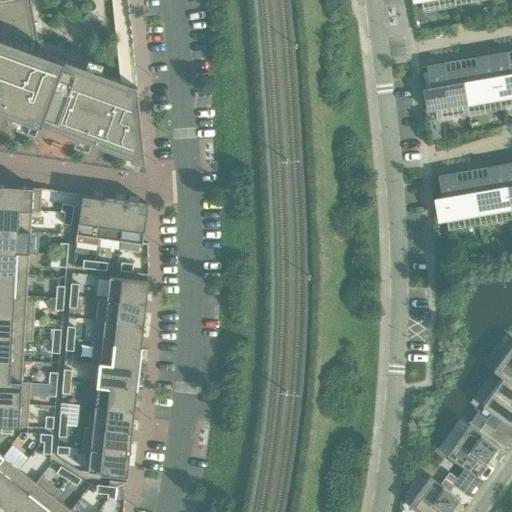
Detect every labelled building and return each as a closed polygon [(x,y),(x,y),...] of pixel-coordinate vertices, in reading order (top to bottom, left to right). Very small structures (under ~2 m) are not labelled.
[(0,0),(0,111),(11,115),(12,113),(144,162),(136,85),(127,0),(0,0)] [(511,61),(509,62),(507,52),(491,55),(500,106),(511,103),(511,61)] [(500,106),(491,55),(475,57),(477,68),(461,70),(468,111),(500,106)] [(468,111),(461,70),(445,73),(443,63),(427,66),(428,76),(430,89),(423,90),(427,109),(434,108),(435,117),(468,111)] [(511,162),(503,165),(511,216),(511,215),(511,162)] [(511,216),(503,165),(486,167),(488,177),(473,180),(480,221),(511,216)] [(480,221),(473,180),(456,183),(455,173),(438,176),(440,186),(439,186),(442,198),(435,200),(438,219),(445,218),(447,227),(480,221)] [(41,188),(0,185),(0,208),(31,210),(31,211),(40,211),(41,188)] [(98,237),(104,197),(82,194),(75,242),(98,245),(99,237),(98,237)] [(120,240),(126,201),(104,197),(98,237),(99,237),(120,240)] [(126,201),(120,240),(142,243),(148,204),(126,201)] [(74,205),(62,203),(60,211),(64,212),(72,213),(74,205)] [(31,210),(0,208),(0,229),(30,231),(31,211),(31,210)] [(72,213),(64,212),(63,223),(71,225),(72,213)] [(30,231),(0,229),(0,251),(29,253),(30,231)] [(67,255),(68,243),(60,243),(59,255),(67,255)] [(29,253),(0,251),(0,272),(28,274),(29,253)] [(67,255),(59,255),(58,267),(66,267),(67,255)] [(95,261),(83,260),(82,268),(94,269),(95,261)] [(95,261),(94,269),(106,270),(107,262),(95,261)] [(133,264),(121,262),(120,270),(132,272),(133,264)] [(28,274),(0,272),(0,294),(26,296),(26,295),(28,274)] [(146,303),(148,281),(109,277),(106,298),(106,299),(146,303)] [(78,296),(79,284),(71,283),(70,295),(78,296)] [(63,298),(64,286),(56,286),(55,297),(63,298)] [(26,296),(0,294),(0,316),(34,318),(35,296),(26,295),(26,296)] [(78,296),(70,295),(69,307),(77,308),(78,296)] [(63,298),(55,297),(54,309),(62,310),(63,298)] [(106,299),(106,298),(98,297),(96,320),(143,325),(146,303),(106,299)] [(34,318),(0,316),(0,337),(24,339),(24,340),(32,340),(34,318)] [(143,325),(96,320),(93,341),(141,346),(143,325)] [(74,339),(75,327),(67,326),(66,338),(74,339)] [(60,341),(61,329),(53,329),(52,341),(60,341)] [(24,339),(0,337),(0,359),(23,361),(24,340),(24,339)] [(74,339),(66,338),(65,350),(73,351),(74,339)] [(60,341),(52,341),(51,352),(59,353),(60,341)] [(141,346),(93,341),(91,363),(139,368),(141,346)] [(511,383),(511,344),(493,371),(502,378),(503,377),(511,383)] [(23,361),(0,359),(0,381),(22,382),(22,381),(23,361)] [(139,368),(91,363),(88,385),(97,386),(97,385),(136,389),(139,368)] [(70,382),(71,370),(63,369),(62,381),(70,382)] [(56,385),(57,373),(49,372),(48,384),(56,385)] [(511,427),(511,425),(511,383),(503,377),(502,378),(482,406),(511,427)] [(22,382),(0,381),(0,402),(29,404),(30,382),(22,381),(22,382)] [(70,382),(62,381),(61,393),(69,394),(70,382)] [(56,385),(48,384),(47,396),(55,396),(56,385)] [(97,385),(97,386),(95,406),(134,411),(136,389),(97,385)] [(29,404),(0,402),(0,425),(1,425),(12,426),(27,427),(29,404)] [(95,406),(92,427),(92,428),(132,432),(134,411),(95,406)] [(67,425),(68,413),(60,412),(59,424),(67,425)] [(53,429),(53,417),(46,416),(44,428),(53,429)] [(494,430),(485,423),(480,429),(490,436),(494,430)] [(67,425),(59,424),(58,436),(66,437),(67,425)] [(12,434),(12,426),(1,425),(0,433),(12,434)] [(475,476),(497,446),(468,425),(446,455),(475,476)] [(92,427),(84,426),(81,449),(90,450),(90,449),(129,454),(132,432),(92,428),(92,427)] [(52,434),(40,434),(39,442),(43,442),(51,443),(52,434)] [(51,443),(43,442),(42,453),(50,454),(51,443)] [(69,447),(57,446),(56,454),(68,455),(69,447)] [(90,449),(90,450),(87,472),(127,476),(129,454),(90,449)] [(2,456),(0,458),(0,493),(19,469),(2,456)] [(70,472),(60,466),(56,473),(66,479),(70,472)] [(19,469),(0,493),(0,504),(9,511),(12,511),(36,482),(35,482),(19,469)] [(70,472),(66,479),(76,485),(81,478),(70,472)] [(458,479),(449,472),(444,478),(454,485),(458,479)] [(36,482),(12,511),(40,511),(53,496),(54,496),(59,490),(41,475),(35,482),(36,482)] [(417,511),(449,511),(459,498),(450,491),(454,485),(444,478),(440,484),(429,476),(408,505),(417,511)] [(108,486),(96,485),(96,493),(107,494),(108,486)] [(108,486),(107,494),(107,498),(115,499),(116,487),(108,486)] [(53,496),(40,511),(67,511),(70,509),(54,496),(53,496)]
